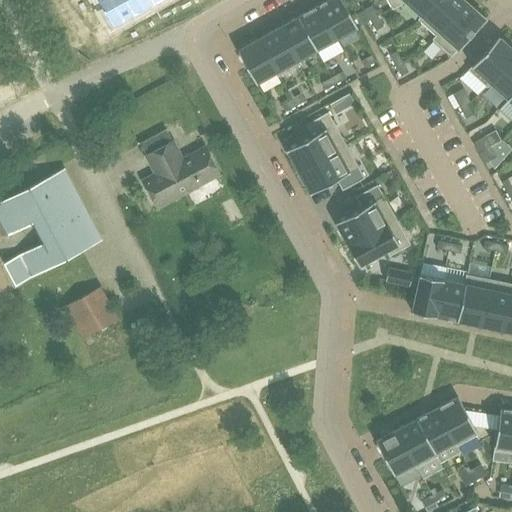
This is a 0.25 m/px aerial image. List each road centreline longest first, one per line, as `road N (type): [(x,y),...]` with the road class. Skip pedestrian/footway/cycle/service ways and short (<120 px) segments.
road 1 (residential): [(187,34),(328,290),(321,415),(369,511)]
road 2 (track): [(213,398),(1,0)]
